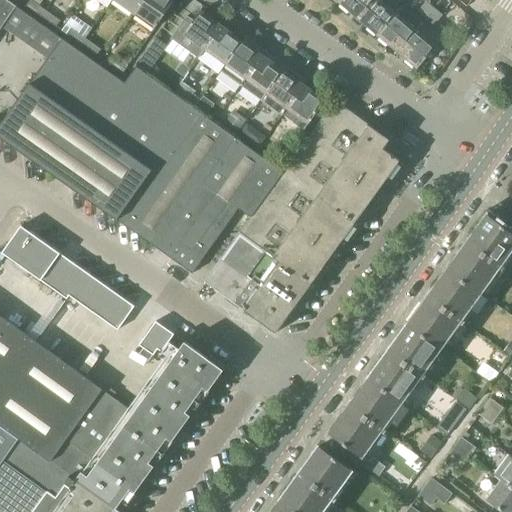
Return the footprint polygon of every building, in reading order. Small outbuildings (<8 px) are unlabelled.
[(0,0),(0,30),(16,7),(5,0),(0,0)] [(41,17),(45,11),(30,0),(26,6),(41,17)] [(134,15),(144,0),(113,0),(113,1),(134,15)] [(154,30),(174,2),(171,0),(144,0),(134,15),(154,30)] [(374,0),(340,0),(338,3),(358,19),(374,0)] [(396,15),(378,0),(374,0),(358,19),(377,36),(396,15)] [(425,19),(434,9),(427,2),(418,13),(425,19)] [(434,9),(425,19),(433,26),(442,15),(434,9)] [(41,17),(56,27),(61,21),(45,11),(41,17)] [(205,49),(221,27),(201,11),(177,44),(193,55),(194,52),(200,56),(205,49)] [(397,53),(415,31),(396,15),(377,36),(397,53)] [(220,71),(242,41),(221,27),(205,49),(200,56),(220,71)] [(82,46),(86,39),(71,29),(67,35),(82,46)] [(415,31),(397,53),(417,70),(435,48),(415,31)] [(147,75),(138,68),(136,67),(124,83),(62,39),(0,125),(0,137),(192,274),(239,210),(250,218),(283,172),(202,114),(187,103),(172,93),(147,75)] [(82,46),(97,56),(101,50),(86,39),(82,46)] [(138,68),(147,75),(168,47),(156,39),(150,48),(151,48),(138,68)] [(246,79),(262,56),(242,41),(220,71),(241,87),(246,80),(246,79)] [(266,94),(283,71),(262,56),(246,79),(246,80),(266,94)] [(123,75),(127,68),(111,58),(107,64),(123,75)] [(287,109),(303,86),(283,71),(266,94),(287,109)] [(187,103),(191,99),(196,92),(181,82),(181,83),(180,82),(172,93),(187,103)] [(308,124),(324,102),(303,86),(287,109),(308,124)] [(203,97),(197,104),(209,112),(215,105),(203,97)] [(239,233),(278,261),(310,284),(399,161),(383,149),(389,140),(335,101),(284,173),(283,172),(250,218),(239,233)] [(245,118),(234,111),(225,124),(236,132),(245,118)] [(503,270),(503,269),(506,266),(502,263),(511,248),(511,232),(487,214),(473,234),(472,233),(461,247),(463,248),(447,270),(479,293),(499,267),(503,270)] [(135,308),(19,225),(0,251),(0,252),(116,334),(135,308)] [(204,282),(270,329),(275,333),(311,285),(278,261),(239,233),(204,282)] [(462,318),(479,293),(447,270),(433,289),(432,289),(421,303),(423,304),(408,324),(440,348),(459,322),(463,325),(466,321),(462,318)] [(0,426),(19,440),(79,481),(77,483),(114,509),(118,511),(120,511),(223,370),(185,342),(179,349),(170,342),(162,353),(160,352),(158,353),(156,354),(156,356),(156,358),(158,360),(159,360),(161,360),(162,358),(164,360),(129,409),(0,316),(0,426)] [(173,335),(157,323),(155,322),(137,349),(152,360),(159,349),(163,352),(173,335)] [(422,372),(440,348),(408,324),(394,344),(393,343),(382,357),(384,358),(368,379),(400,403),(419,376),(424,379),(427,375),(422,372)] [(383,426),(400,403),(368,379),(354,398),(353,397),(343,412),(344,413),(329,433),(361,457),(380,430),(384,433),(385,432),(387,429),(383,426)] [(467,410),(475,400),(465,392),(458,402),(467,410)] [(484,408),(497,417),(504,408),(490,399),(484,408)] [(465,409),(454,401),(445,413),(455,422),(465,409)] [(492,424),(497,417),(484,408),(479,415),(492,424)] [(0,466),(3,461),(19,440),(0,426),(0,466)] [(428,458),(440,443),(430,435),(418,451),(428,458)] [(455,447),(468,456),(475,447),(462,438),(455,447)] [(111,511),(114,509),(77,483),(79,481),(19,440),(3,461),(47,492),(32,511),(111,511)] [(335,501),(338,497),(334,494),(352,468),(320,445),(305,466),(304,465),(294,478),(295,479),(279,501),(294,511),(321,511),(331,498),(335,501)] [(463,464),(468,456),(455,447),(450,454),(463,464)] [(511,458),(508,456),(493,475),(502,481),(511,489),(511,458)] [(365,467),(379,476),(386,467),(372,457),(365,467)] [(445,505),(453,494),(432,479),(418,497),(431,506),(437,498),(445,505)] [(501,511),(511,511),(511,489),(502,481),(487,501),(501,511)] [(294,511),(279,501),(271,511),(294,511)]
